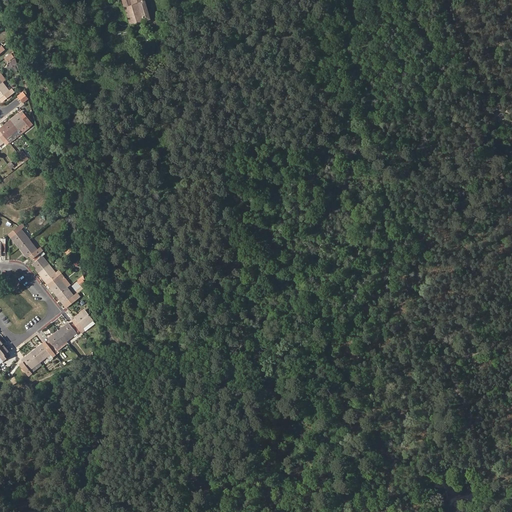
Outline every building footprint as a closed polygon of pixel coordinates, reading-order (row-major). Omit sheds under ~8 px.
[(122,0),(130,25),(151,19),(144,0),(139,0),(132,2),(131,0),(122,0)] [(4,100),(14,92),(12,89),(10,91),(3,82),(0,84),(0,98),(2,97),(4,100)] [(21,99),(27,95),(25,90),(18,96),(21,99)] [(30,128),(33,125),(24,114),(21,116),(19,114),(19,113),(10,120),(19,131),(27,125),(30,128)] [(1,132),(10,143),(21,134),(19,131),(10,120),(2,127),(4,130),(1,132)] [(7,145),(10,143),(1,132),(0,132),(0,145),(4,142),(7,145)] [(25,162),(29,159),(23,151),(22,152),(20,153),(19,154),(25,162)] [(11,237),(19,248),(29,239),(30,239),(22,229),(24,227),(22,224),(19,226),(11,232),(13,235),(11,237)] [(38,250),(40,248),(32,237),(30,239),(29,239),(38,250)] [(27,258),(30,256),(32,259),(43,251),(45,249),(43,245),(40,248),(38,250),(29,239),(19,248),(25,255),(27,258)] [(34,262),(32,264),(38,273),(49,264),(43,256),(45,254),(43,251),(32,259),(34,262)] [(59,271),(56,273),(49,264),(38,273),(45,281),(48,279),(50,282),(61,274),(59,271)] [(52,285),(50,287),(57,296),(67,288),(61,279),(63,277),(61,274),(50,282),(52,285)] [(67,288),(70,286),(63,277),(61,279),(67,288)] [(69,306),(79,297),(77,294),(74,296),(67,288),(57,296),(63,304),(66,302),(69,306)] [(85,332),(95,324),(93,322),(93,321),(85,310),(74,318),(75,318),(76,321),(73,323),(80,331),(82,334),(84,331),(85,332)] [(69,322),(65,325),(58,331),(67,342),(80,331),(73,323),(71,325),(69,322)] [(56,350),(67,342),(58,331),(47,339),(49,340),(50,342),(47,344),(55,355),(58,352),(58,351),(56,350)] [(58,351),(68,343),(67,342),(56,350),(58,351)] [(0,363),(10,356),(7,352),(9,351),(4,344),(0,347),(0,363)] [(53,357),(55,355),(47,344),(44,347),(42,344),(31,352),(40,363),(47,357),(50,360),(53,358),(53,357)] [(30,371),(40,363),(31,352),(29,353),(21,360),(24,363),(21,365),(29,376),(32,373),(30,371)] [(32,373),(42,365),(40,363),(30,371),(32,373)]
